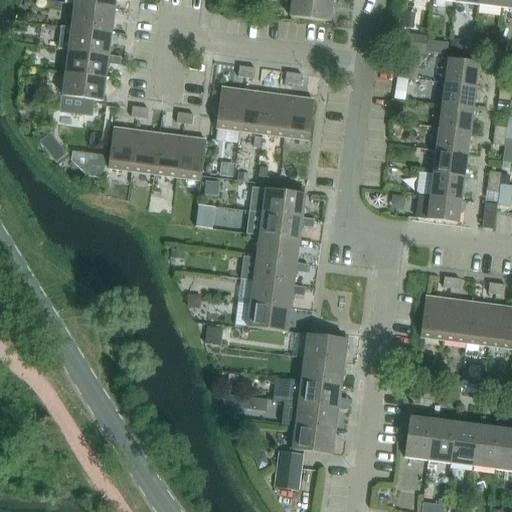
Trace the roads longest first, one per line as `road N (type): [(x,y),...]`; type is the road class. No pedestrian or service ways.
road 1 (secondary): [(168,511),(0,243)]
road 2 (residential): [(357,511),(392,230)]
road 3 (residential): [(392,230),(345,223),(364,63)]
road 4 (residential): [(364,63),(171,39)]
road 5 (residential): [(511,246),(392,230)]
